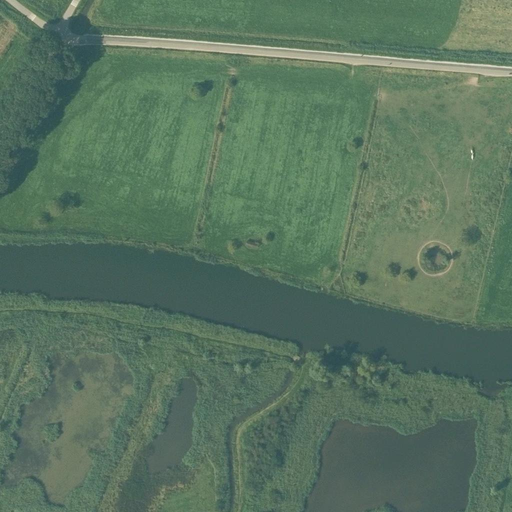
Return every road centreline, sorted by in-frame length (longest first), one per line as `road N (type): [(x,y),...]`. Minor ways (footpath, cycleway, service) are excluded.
road 1 (track): [(0,308),(142,319),(299,357),(294,390),(243,442),(239,511)]
road 2 (unclassified): [(511,73),(57,36)]
